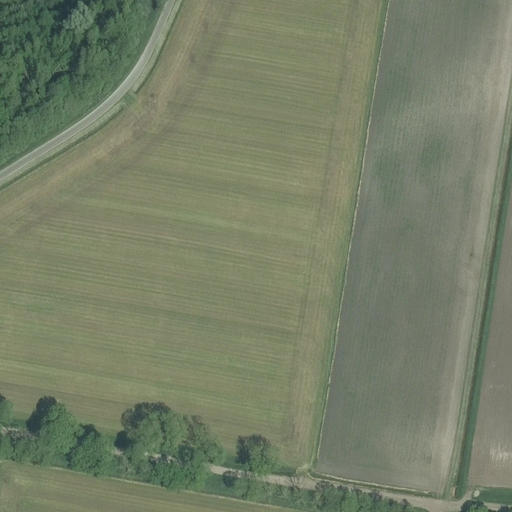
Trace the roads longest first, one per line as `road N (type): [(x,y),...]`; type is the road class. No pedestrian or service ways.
road 1 (track): [(511,509),(383,499),(0,428)]
road 2 (track): [(443,511),(501,131)]
road 3 (unclassified): [(0,175),(116,99),(171,0)]
